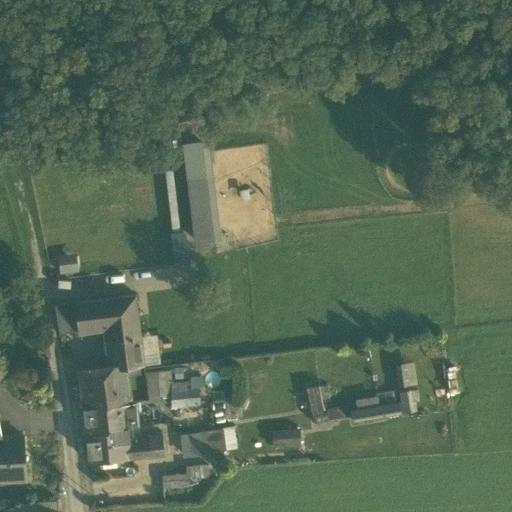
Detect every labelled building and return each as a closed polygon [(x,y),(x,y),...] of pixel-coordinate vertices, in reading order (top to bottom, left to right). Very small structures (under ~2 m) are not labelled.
[(219,239),(209,142),(184,145),(195,242),(219,239)] [(185,230),(171,230),(173,265),(187,264),(185,230)] [(135,295),(59,305),(60,320),(56,321),(60,343),(82,340),(82,330),(107,329),(112,368),(128,367),(144,365),(135,295)] [(112,368),(79,371),(83,400),(105,398),(106,404),(130,402),(128,367),(112,368)] [(202,403),(200,377),(171,379),(170,368),(145,369),(147,395),(169,394),(170,405),(202,403)] [(327,382),(307,383),(309,409),(323,408),(322,397),(328,396),(327,382)] [(400,411),(400,401),(377,402),(377,396),(347,397),(348,413),(400,411)] [(105,398),(83,400),(86,434),(108,431),(108,428),(137,425),(135,402),(130,402),(106,404),(105,398)] [(345,404),(327,406),(329,418),(347,415),(345,404)] [(326,409),(312,409),(312,420),(327,419),(326,409)] [(279,428),(280,445),(301,444),(301,427),(279,428)] [(2,439),(0,429),(0,481),(26,480),(23,437),(2,439)] [(220,451),(220,429),(180,429),(180,451),(220,451)] [(108,431),(86,434),(89,461),(129,458),(128,446),(127,443),(109,443),(108,431)] [(151,443),(128,446),(129,458),(152,456),(151,443)] [(186,463),(210,461),(209,452),(185,455),(186,463)] [(36,511),(58,510),(57,501),(35,502),(36,511)]
